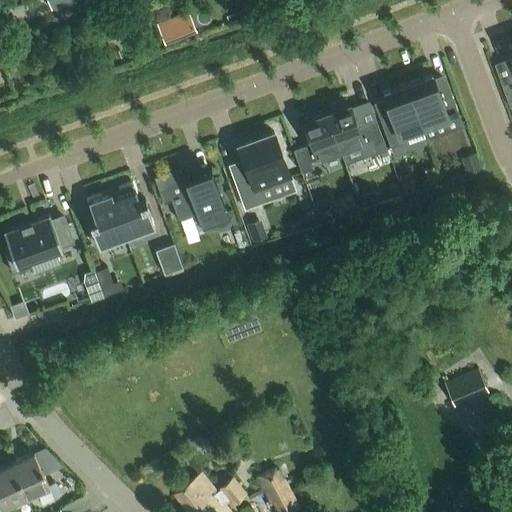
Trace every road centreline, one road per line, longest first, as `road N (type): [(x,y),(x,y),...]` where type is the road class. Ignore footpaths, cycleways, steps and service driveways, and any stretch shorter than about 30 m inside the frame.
road 1 (residential): [(77,152),(457,12)]
road 2 (residential): [(457,12),(511,167)]
road 3 (residential): [(136,511),(31,404)]
